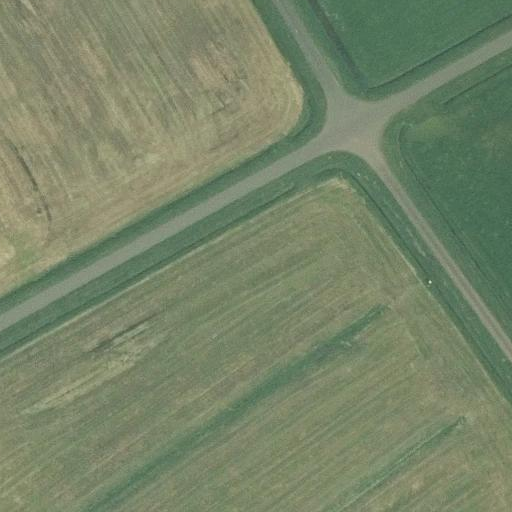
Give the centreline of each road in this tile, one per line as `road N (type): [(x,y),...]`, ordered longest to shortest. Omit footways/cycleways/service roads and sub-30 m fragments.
road 1 (unclassified): [(0,325),(353,127)]
road 2 (track): [(511,352),(353,127)]
road 3 (unclassified): [(353,127),(511,37)]
road 4 (unclassified): [(353,127),(279,0)]
